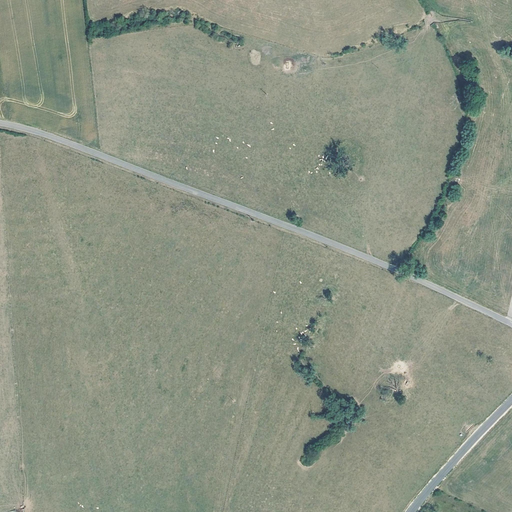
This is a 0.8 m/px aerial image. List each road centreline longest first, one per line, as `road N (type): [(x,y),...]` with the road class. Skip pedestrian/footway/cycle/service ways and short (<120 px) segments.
road 1 (unclassified): [(0,124),(357,254),(511,324)]
road 2 (tertiary): [(511,401),(410,511)]
